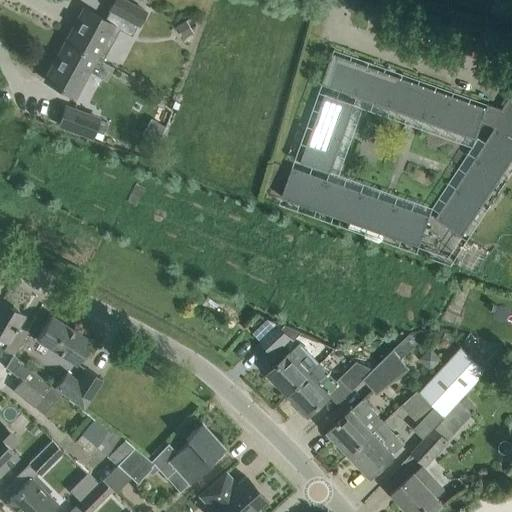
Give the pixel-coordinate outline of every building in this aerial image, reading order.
[(84,9),(67,42),(95,57),(102,44),(109,47),(119,29),(131,36),(137,25),(138,26),(146,12),(124,0),(114,0),(109,10),(110,10),(105,20),(84,9)] [(216,0),(209,20),(236,29),(244,7),(221,0),(216,0)] [(45,81),(71,95),(74,96),(95,57),(67,42),(45,81)] [(332,53),(321,84),(351,95),(354,96),(365,65),(362,64),(332,53)] [(365,65),(354,96),(387,108),(398,77),(365,65)] [(398,77),(387,108),(421,120),(431,89),(398,77)] [(431,89),(421,120),(437,126),(456,133),(468,102),(448,95),(431,89)] [(325,92),(312,128),(343,138),(355,103),(325,92)] [(487,104),(486,108),(468,102),(456,133),(476,140),(481,124),(490,126),(493,130),(511,141),(511,94),(501,109),(487,104)] [(98,119),(67,108),(65,107),(58,124),(92,136),(98,119)] [(151,118),(142,135),(156,143),(165,126),(151,118)] [(343,138),(312,128),(300,163),(330,174),(343,138)] [(500,177),(511,159),(511,141),(493,130),(473,159),(500,177)] [(479,207),(500,177),(473,159),(453,189),(479,207)] [(326,179),(292,167),(281,197),(315,210),(326,179)] [(361,192),(326,179),(315,210),(350,222),(361,192)] [(137,183),(127,202),(136,206),(145,188),(137,183)] [(459,238),(479,207),(453,189),(432,219),(459,238)] [(395,204),(361,192),(350,222),(384,234),(395,204)] [(384,234),(419,247),(430,216),(395,204),(384,234)] [(217,303),(207,296),(202,305),(211,312),(217,303)] [(0,353),(3,348),(17,324),(23,315),(0,302),(0,353)] [(36,339),(77,364),(91,342),(50,317),(36,339)] [(273,354),(287,340),(290,338),(293,340),(301,332),(284,324),(280,327),(278,325),(260,341),(273,354)] [(374,368),(363,379),(377,393),(409,368),(402,358),(418,343),(409,335),(384,359),(374,368)] [(288,394),(319,364),(300,343),(290,353),(290,352),(282,359),(268,373),(288,394)] [(413,428),(424,439),(465,396),(506,351),(501,347),(483,367),(461,346),(420,391),(418,389),(401,406),(419,423),(413,428)] [(13,354),(5,367),(21,379),(12,390),(33,407),(45,392),(57,402),(64,394),(55,386),(30,368),(13,354)] [(357,360),(339,379),(351,391),(363,379),(374,368),(357,360)] [(339,384),(328,373),(319,364),(288,394),(308,415),(322,401),(339,384)] [(67,371),(55,386),(64,394),(84,410),(92,396),(103,379),(86,369),(78,380),(67,371)] [(414,452),(427,465),(450,441),(449,440),(474,413),(473,412),(477,408),(466,397),(414,452)] [(351,410),(343,417),(329,431),(350,453),(372,433),(383,421),(363,400),(351,411),(351,410)] [(18,440),(0,421),(0,473),(18,457),(10,449),(18,440)] [(133,447),(117,464),(131,477),(132,478),(137,482),(148,471),(152,475),(159,469),(166,477),(175,470),(188,485),(196,478),(211,465),(208,462),(224,448),(201,423),(185,437),(189,442),(176,453),(168,443),(151,461),(133,447)] [(384,445),(372,433),(350,453),(372,476),(386,462),(393,455),(405,444),(396,434),(384,445)] [(51,440),(28,463),(39,475),(63,452),(51,440)] [(414,474),(414,473),(393,493),(410,511),(421,511),(424,509),(427,511),(434,511),(442,505),(436,498),(424,485),(432,478),(422,466),(414,474)] [(253,511),(267,500),(260,493),(245,476),(236,484),(226,472),(199,496),(209,508),(208,509),(210,511),(253,511)] [(81,500),(98,483),(87,473),(70,489),(81,500)] [(51,511),(58,505),(30,477),(6,502),(16,511),(51,511)] [(91,511),(112,491),(101,480),(98,483),(81,500),(76,505),(83,511),(91,511)]
